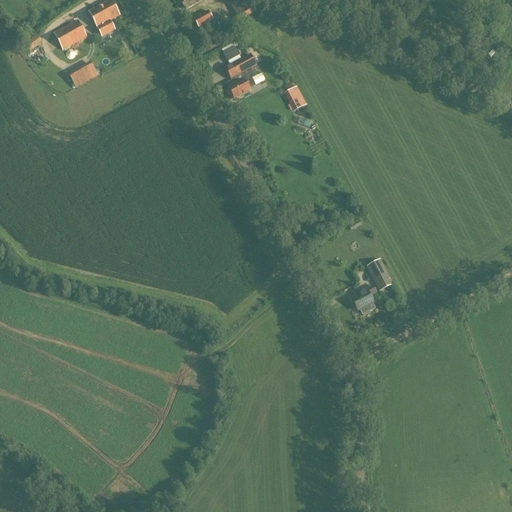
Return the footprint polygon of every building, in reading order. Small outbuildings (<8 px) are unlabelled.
[(179,0),(182,4),(185,11),(201,2),(200,0),(179,0)] [(256,12),(252,6),(251,7),(247,0),(237,0),(230,5),(236,15),(235,16),(239,22),(256,12)] [(110,2),(88,14),(102,39),(114,32),(109,22),(119,17),(110,2)] [(208,11),(193,19),(201,34),(212,28),(209,23),(213,21),(208,11)] [(68,41),(71,47),(87,38),(77,21),(53,34),(59,45),(68,41)] [(34,44),(42,40),(39,35),(31,39),(34,44)] [(223,54),(228,63),(239,56),(234,48),(223,54)] [(227,90),(233,101),(250,92),(249,90),(255,86),(251,79),(257,76),(253,68),(256,67),(250,55),(225,69),(232,83),(226,86),(228,90),(227,90)] [(71,72),(78,87),(101,78),(94,62),(71,72)] [(286,94),(296,112),(309,106),(299,87),(286,94)] [(386,273),(381,276),(380,275),(373,279),(379,292),(387,288),(392,285),(386,273)] [(376,294),(372,287),(359,294),(360,297),(351,301),(357,312),(372,304),(369,298),(376,294)]
